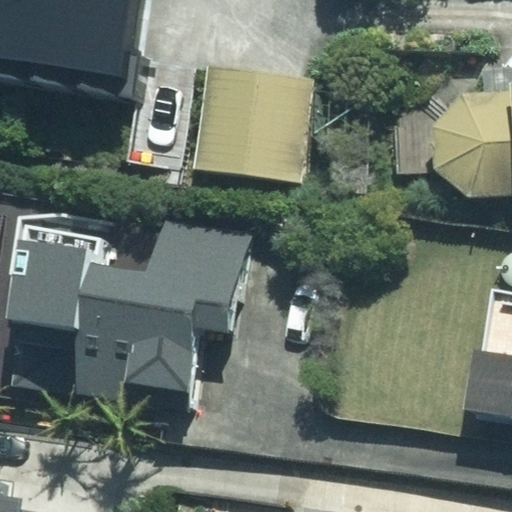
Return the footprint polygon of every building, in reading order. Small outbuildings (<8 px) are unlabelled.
[(0,0),(0,73),(141,92),(153,0),(0,0)] [(324,83),(217,69),(203,177),(310,191),(324,83)] [(511,72),(505,72),(498,73),(490,75),(483,78),(476,82),(470,86),(464,91),(459,97),(455,103),(452,110),(449,117),(447,124),(446,132),(446,140),(447,147),(449,155),(451,162),(455,168),(459,175),(464,181),(470,186),(476,190),(482,194),(490,197),(497,198),(505,200),(511,199),(511,72)] [(0,393),(202,417),(210,397),(224,309),(252,313),(264,238),(7,197),(4,215),(16,219),(0,350),(0,393)] [(511,294),(503,293),(481,419),(511,423),(511,294)] [(41,511),(42,508),(20,505),(23,479),(0,476),(0,511),(41,511)]
